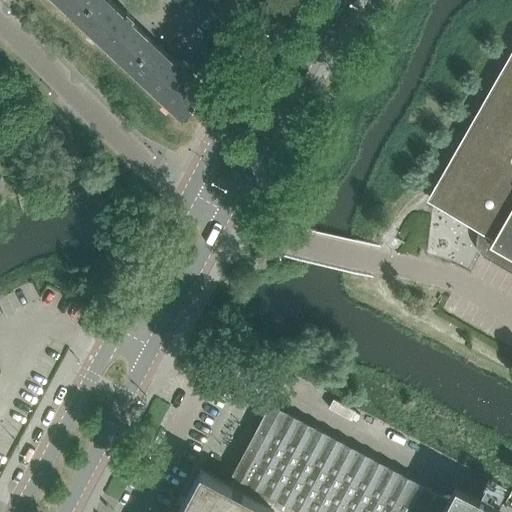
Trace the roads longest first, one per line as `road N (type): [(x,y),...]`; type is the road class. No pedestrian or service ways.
road 1 (residential): [(189,194),(158,177),(0,20)]
road 2 (tertiary): [(223,213),(337,0)]
road 3 (tertiary): [(292,0),(189,194)]
road 4 (tertiary): [(117,330),(21,511)]
road 5 (tertiary): [(63,511),(152,348)]
road 6 (tertiary): [(189,194),(117,330)]
road 7 (tertiary): [(152,348),(223,213)]
